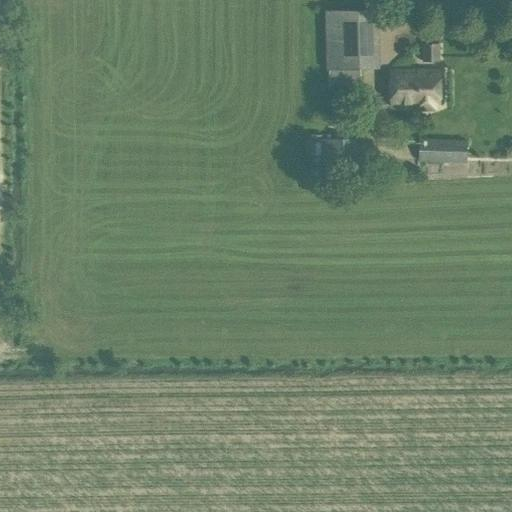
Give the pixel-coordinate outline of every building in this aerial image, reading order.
[(372,0),(317,0),(319,58),(374,56),(372,0)] [(438,43),(422,43),(422,62),(438,62),(438,43)] [(438,71),(389,71),(389,106),(414,106),(414,109),(433,109),(433,106),(438,106),(438,71)] [(318,138),(318,176),(354,175),(353,138),(318,138)] [(466,139),(417,139),(418,162),(466,163),(466,139)]
